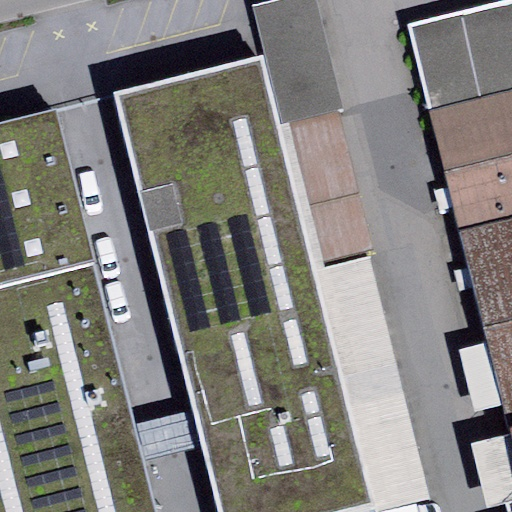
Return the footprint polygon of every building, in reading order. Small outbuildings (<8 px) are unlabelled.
[(259,0),(252,2),(263,50),(282,123),(337,108),(345,108),(320,0),(259,0)] [(511,0),(493,0),(408,22),(460,223),(511,209),(511,0)] [(263,50),(114,87),(220,511),(324,511),(376,499),(345,373),(319,270),(317,264),(282,123),(263,50)] [(157,511),(57,105),(0,118),(0,511),(157,511)] [(374,249),(337,108),(282,123),(317,264),(374,249)] [(511,209),(460,223),(511,428),(511,209)] [(371,257),(319,270),(345,373),(396,361),(371,257)] [(489,344),(466,350),(481,409),(504,403),(489,344)] [(426,485),(396,361),(345,373),(376,499),(426,485)]
